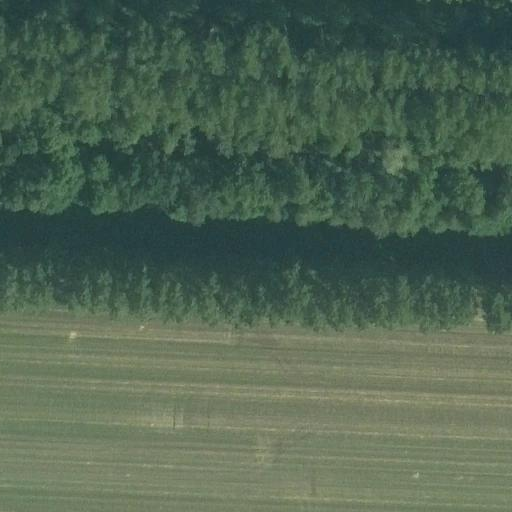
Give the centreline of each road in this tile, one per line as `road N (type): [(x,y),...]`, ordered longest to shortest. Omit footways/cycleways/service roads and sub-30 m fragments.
road 1 (track): [(511,76),(0,52)]
road 2 (track): [(0,131),(511,154)]
